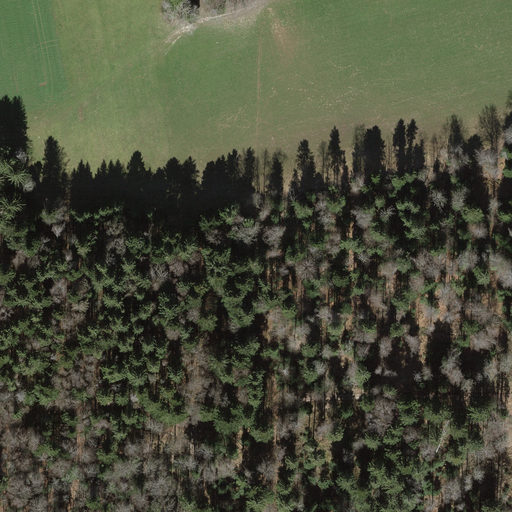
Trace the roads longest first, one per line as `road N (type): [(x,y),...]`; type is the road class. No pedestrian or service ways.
road 1 (track): [(0,422),(53,407),(113,403),(221,430),(318,395),(511,394)]
road 2 (track): [(246,0),(177,31),(114,118)]
